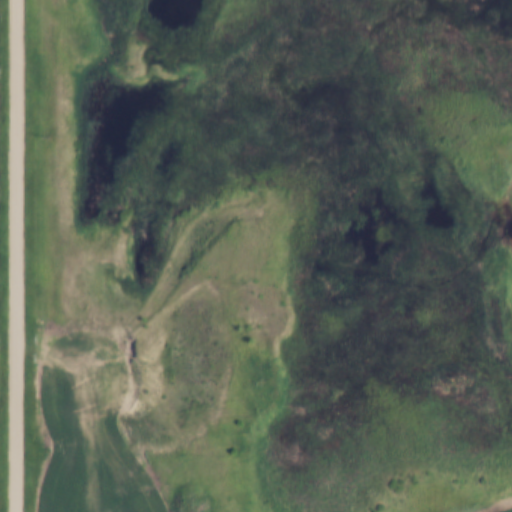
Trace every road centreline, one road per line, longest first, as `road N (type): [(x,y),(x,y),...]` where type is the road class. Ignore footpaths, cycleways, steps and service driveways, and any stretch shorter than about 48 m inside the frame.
road 1 (residential): [(12,511),(14,0)]
road 2 (track): [(13,348),(81,362),(89,511)]
